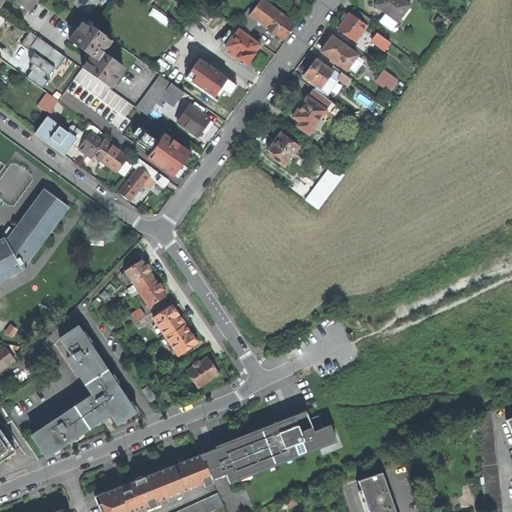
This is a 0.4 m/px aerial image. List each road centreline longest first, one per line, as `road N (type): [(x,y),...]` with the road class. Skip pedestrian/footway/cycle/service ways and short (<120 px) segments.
road 1 (residential): [(331,0),(168,220),(149,229),(0,119)]
road 2 (residential): [(0,490),(224,403),(333,335)]
